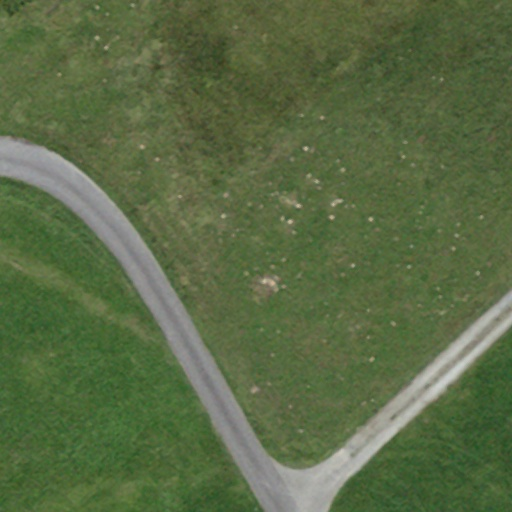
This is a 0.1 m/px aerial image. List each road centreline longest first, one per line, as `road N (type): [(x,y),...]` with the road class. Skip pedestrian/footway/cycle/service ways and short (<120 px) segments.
road 1 (unclassified): [(285,511),(97,201),(37,160),(0,158)]
road 2 (track): [(293,511),(511,307)]
